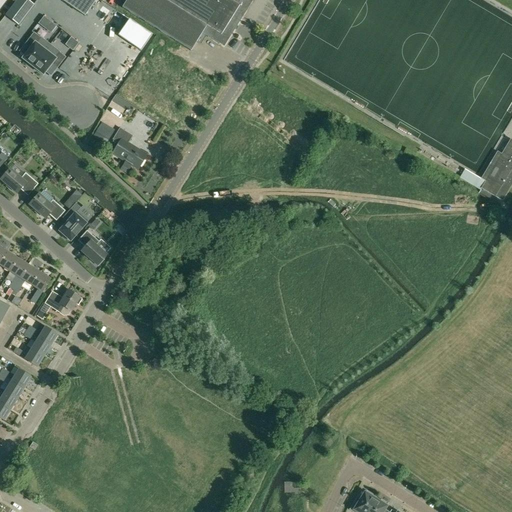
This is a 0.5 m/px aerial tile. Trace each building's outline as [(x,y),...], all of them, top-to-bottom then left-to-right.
[(5,16),(18,25),(27,13),(33,5),(26,0),(17,0),(16,2),(14,5),(5,16)] [(85,17),(96,0),(63,0),(63,1),(85,17)] [(126,0),(122,7),(191,50),(196,43),(200,45),(207,34),(223,45),(251,0),(250,0),(126,0)] [(56,26),(44,16),(38,23),(51,33),(56,26)] [(154,34),(130,19),(119,36),(143,51),(154,34)] [(23,58),(22,59),(33,67),(45,51),(50,45),(41,37),(40,38),(34,33),(26,43),(31,48),(25,56),(23,58)] [(73,50),(78,43),(71,37),(65,44),(73,50)] [(45,51),(33,67),(43,75),(44,74),(45,72),(52,63),(57,68),(65,58),(59,53),(59,52),(50,45),(45,51)] [(123,108),(127,100),(121,96),(116,104),(123,108)] [(123,117),(128,121),(136,113),(131,108),(123,117)] [(138,169),(147,155),(129,143),(133,136),(120,128),(113,140),(119,144),(113,154),(126,161),(123,166),(129,170),(132,166),(138,169)] [(511,141),(510,140),(502,154),(497,151),(489,165),(494,168),(481,189),(502,200),(511,184),(511,141)] [(21,179),(10,170),(1,180),(17,193),(20,189),(28,196),(38,184),(26,173),(21,179)] [(82,196),(76,190),(64,204),(70,209),(82,196)] [(39,195),(30,205),(36,210),(41,214),(45,218),(49,214),(57,221),(65,211),(53,200),(53,199),(44,191),(40,195),(39,195)] [(69,220),(59,231),(62,233),(61,235),(66,240),(68,238),(71,241),(88,220),(78,211),(81,208),(76,203),(70,209),(64,216),(69,220)] [(95,246),(99,242),(87,231),(78,241),(86,248),(82,252),(98,266),(104,260),(103,259),(106,255),(95,246)] [(8,252),(0,264),(0,265),(10,272),(18,259),(8,252)] [(12,282),(9,287),(14,290),(18,283),(21,279),(29,265),(18,259),(10,272),(6,278),(12,282)] [(18,283),(14,290),(16,291),(18,293),(26,282),(31,285),(40,272),(29,265),(21,279),(18,283)] [(31,285),(38,289),(30,301),(35,304),(43,292),(42,292),(51,279),(40,272),(31,285)] [(52,292),(45,303),(51,307),(59,312),(60,314),(64,316),(69,315),(71,311),(72,311),(76,304),(78,305),(82,299),(80,298),(68,290),(63,298),(52,292)] [(0,299),(0,306),(8,311),(11,305),(0,299)] [(40,310),(37,316),(43,319),(46,314),(40,310)] [(27,330),(34,335),(37,330),(30,326),(29,326),(27,330)] [(46,327),(39,338),(50,345),(57,334),(46,327)] [(31,339),(34,335),(27,330),(24,335),(31,339)] [(39,338),(32,349),(43,356),(50,345),(39,338)] [(16,347),(13,351),(21,356),(26,360),(37,367),(43,356),(32,349),(29,355),(24,352),(16,347)] [(0,372),(0,373),(23,388),(30,377),(20,370),(16,376),(11,373),(3,368),(0,372)] [(0,373),(0,379),(10,385),(6,392),(17,398),(23,388),(0,373)] [(6,392),(0,401),(0,403),(10,409),(17,398),(6,392)] [(0,418),(3,420),(10,409),(0,403),(0,418)] [(367,511),(376,499),(371,496),(373,495),(367,491),(366,493),(365,492),(360,499),(357,497),(350,510),(352,511),(367,511)] [(383,511),(387,506),(386,505),(387,503),(381,500),(380,502),(376,499),(367,511),(383,511)]
